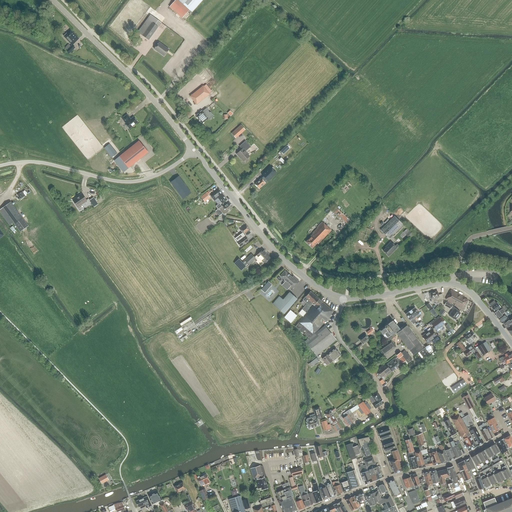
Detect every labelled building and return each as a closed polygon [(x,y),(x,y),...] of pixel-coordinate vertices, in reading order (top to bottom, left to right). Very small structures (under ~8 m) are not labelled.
[(174,0),(169,7),(182,18),(188,11),(191,13),(202,0),(174,0)] [(137,32),(136,34),(138,36),(140,34),(142,35),(148,40),(158,27),(161,23),(150,15),(139,30),(137,32)] [(72,45),(79,39),(70,30),(65,35),(63,36),(71,45),(69,48),(66,50),(69,54),(75,48),(72,45)] [(164,56),(168,49),(159,42),(154,49),(164,56)] [(190,96),(196,104),(209,94),(203,86),(190,96)] [(202,123),(207,119),(209,120),(214,116),(210,112),(209,113),(206,109),(202,112),(201,113),(200,112),(196,115),(196,116),(202,123)] [(137,122),(133,117),(130,119),(127,114),(121,118),(125,123),(129,129),(137,122)] [(231,133),(235,138),(245,129),(241,125),(231,133)] [(128,168),(148,152),(138,141),(119,156),(128,168)] [(245,141),(239,146),(242,149),(236,154),(238,157),(239,156),(243,161),(249,156),(245,151),(250,147),(245,141)] [(113,142),(108,146),(115,156),(120,152),(113,142)] [(287,145),(280,151),(283,155),(290,148),(287,145)] [(263,176),(255,184),(259,189),(268,181),(276,173),(270,166),(261,175),(263,176)] [(182,199),(190,193),(178,176),(170,182),(182,199)] [(222,203),(227,200),(219,189),(214,193),(210,196),(214,201),(218,198),(222,203)] [(210,197),(206,192),(200,197),(204,202),(210,197)] [(82,194),(72,200),(77,207),(86,201),(82,194)] [(93,197),(89,200),(93,207),(98,204),(93,197)] [(0,209),(0,213),(9,225),(13,222),(20,232),(28,226),(10,202),(0,209)] [(229,209),(232,207),(229,203),(223,207),(222,206),(215,211),(219,216),(222,213),(224,215),(230,210),(229,209)] [(336,207),(332,211),(347,224),(350,221),(350,220),(336,207)] [(389,239),(403,225),(394,216),(380,230),(389,239)] [(319,243),(331,230),(322,222),(317,227),(317,228),(310,236),(311,237),(306,242),(312,248),(316,244),(318,246),(319,245),(319,244),(319,243)] [(244,234),(249,230),(246,225),(240,230),(242,233),(235,238),(237,242),(240,247),(248,241),(243,234),(244,234)] [(383,251),(388,256),(399,246),(397,244),(395,246),(390,242),(387,245),(388,246),(383,251)] [(245,260),(249,265),(255,259),(257,260),(255,261),(260,267),(264,263),(264,264),(270,258),(262,250),(254,257),(251,254),(245,260)] [(241,271),(245,266),(238,259),(234,263),(241,271)] [(292,277),(284,270),(279,276),(284,280),(283,281),(292,289),(299,281),(293,276),(292,277)] [(264,285),(261,290),(263,292),(267,287),(268,289),(272,285),(268,281),(264,285)] [(463,310),(468,300),(462,298),(463,297),(460,295),(451,290),(445,299),(449,301),(454,304),(454,305),(463,310)] [(310,301),(315,295),(310,291),(305,297),(303,300),(307,304),(310,301)] [(437,291),(429,293),(431,302),(435,301),(436,304),(440,303),(443,299),(442,294),(438,295),(437,291)] [(297,299),(289,292),(283,299),(279,296),(272,304),(284,314),(297,299)] [(314,305),(319,299),(315,295),(310,301),(307,304),(302,309),(306,312),(309,309),(308,308),(312,304),(311,303),(312,302),(314,304),(314,305)] [(308,339),(315,333),(323,323),(333,312),(319,299),(314,305),(314,304),(295,327),(308,339)] [(455,320),(460,313),(455,309),(456,308),(445,302),(444,305),(450,308),(453,310),(449,315),(455,320)] [(505,313),(501,307),(501,308),(497,303),(491,307),(495,312),(494,313),(498,318),(504,314),(505,313)] [(420,316),(418,313),(414,308),(411,310),(409,312),(405,314),(412,324),(415,323),(413,321),(420,316)] [(290,310),(284,317),(291,323),(296,316),(297,316),(290,310)] [(502,323),(503,322),(508,319),(504,314),(498,318),(501,323),(502,323)] [(444,324),(439,317),(431,323),(436,331),(444,324)] [(506,328),(511,324),(511,317),(508,320),(504,323),(503,324),(506,328)] [(403,325),(399,329),(395,324),(395,325),(392,321),(388,324),(387,324),(384,326),(384,327),(379,330),(383,335),(388,331),(390,335),(388,337),(387,339),(389,342),(379,349),(383,356),(396,347),(389,339),(395,334),(396,333),(409,350),(413,355),(422,347),(419,343),(419,342),(406,325),(404,327),(403,325)] [(325,326),(315,333),(308,339),(305,342),(316,356),(336,340),(325,326)] [(437,337),(431,328),(421,336),(427,344),(428,343),(429,343),(430,344),(432,342),(432,341),(432,340),(437,337)] [(471,339),(475,336),(472,332),(464,338),(469,344),(473,341),(471,339)] [(370,339),(365,334),(358,339),(362,345),(370,339)] [(466,350),(459,341),(456,344),(462,352),(463,352),(466,350)] [(482,344),(477,347),(478,348),(482,356),(488,352),(491,350),(486,341),(482,344)] [(429,345),(425,348),(429,354),(433,351),(429,345)] [(481,357),(481,356),(476,349),(475,348),(474,349),(472,345),(466,350),(463,352),(466,357),(474,351),(475,354),(474,355),(477,360),(481,357)] [(341,355),(336,349),(335,348),(327,355),(322,359),(327,365),(332,361),(332,362),(341,355)] [(428,353),(424,348),(419,352),(423,357),(428,353)] [(400,352),(396,355),(403,363),(410,357),(405,350),(401,353),(400,352)] [(511,361),(511,353),(509,354),(508,353),(504,355),(505,356),(503,358),(503,357),(499,358),(501,362),(504,360),(505,364),(506,364),(511,361)] [(320,360),(317,357),(309,363),(308,364),(310,368),(311,366),(312,367),(320,360)] [(391,372),(400,365),(395,358),(387,364),(386,363),(385,364),(388,367),(387,367),(391,372)] [(391,372),(387,367),(385,364),(376,371),(381,378),(383,376),(384,377),(391,372)] [(504,380),(501,376),(493,380),(495,384),(500,381),(501,382),(504,380)] [(452,390),(454,392),(466,384),(464,382),(462,383),(460,381),(457,383),(459,385),(452,390)] [(478,389),(476,386),(472,388),(474,391),(473,391),(473,390),(470,392),(473,397),(480,394),(478,389)] [(375,409),(384,403),(380,398),(381,398),(377,392),(371,396),(372,396),(369,398),(372,403),(372,404),(375,409)] [(474,406),(468,394),(462,398),(468,410),(474,406)] [(495,400),(491,394),(483,398),(487,405),(495,400)] [(367,403),(365,405),(363,402),(358,405),(360,408),(358,409),(361,414),(364,412),(366,415),(370,412),(369,410),(371,408),(367,403)] [(348,415),(359,408),(357,405),(349,410),(350,411),(348,412),(347,411),(343,414),(345,417),(342,418),(347,426),(352,423),(348,415)] [(308,429),(319,425),(318,419),(322,418),(319,407),(312,409),(314,414),(309,416),(310,418),(306,419),(307,422),(306,422),(308,429)] [(331,413),(335,410),(334,408),(325,414),(328,419),(333,415),(331,413)] [(495,436),(501,432),(492,413),(489,415),(491,419),(487,421),(495,436)] [(336,420),(333,415),(328,419),(331,423),(332,425),(337,422),(336,420)] [(459,415),(451,419),(461,438),(464,436),(465,438),(463,439),(466,444),(465,445),(468,451),(476,447),(463,423),(461,419),(459,415)] [(468,415),(461,419),(463,423),(468,430),(477,446),(483,442),(475,427),(468,415)] [(456,433),(451,424),(448,420),(444,422),(446,427),(451,436),(456,433)] [(336,431),(341,428),(338,423),(333,426),(336,431)] [(486,441),(492,437),(485,423),(484,423),(478,427),(480,430),(480,431),(486,441)] [(380,436),(389,432),(388,427),(378,431),(380,436)] [(381,440),(391,437),(389,432),(380,436),(381,440)] [(423,444),(425,443),(422,433),(415,436),(419,446),(424,445),(423,444)] [(360,448),(362,447),(365,457),(371,455),(367,445),(371,443),(368,437),(358,440),(360,448)] [(384,447),(394,444),(392,439),(382,443),(384,447)] [(412,469),(415,468),(418,468),(413,451),(410,439),(405,440),(409,453),(410,452),(412,457),(409,458),(412,469)] [(507,444),(504,439),(496,443),(501,454),(509,449),(506,444),(507,444)] [(452,441),(449,442),(456,458),(461,455),(457,444),(456,442),(454,443),(453,441),(452,441)] [(442,463),(449,461),(440,442),(437,443),(438,445),(438,446),(440,450),(440,449),(441,451),(437,452),(442,463)] [(351,443),(346,445),(351,460),(356,458),(355,455),(352,447),(352,446),(351,443)] [(449,461),(455,458),(448,443),(446,444),(448,448),(449,447),(449,449),(445,451),(449,461)] [(385,452),(395,449),(394,444),(384,447),(385,452)] [(488,447),(493,455),(499,452),(494,444),(488,447)] [(487,458),(493,455),(488,447),(483,450),(487,458)] [(399,461),(401,461),(397,449),(391,451),(393,457),(392,457),(393,458),(388,460),(389,461),(394,473),(402,471),(399,464),(400,463),(399,461)] [(421,454),(420,451),(419,449),(414,451),(414,452),(419,468),(425,467),(422,458),(421,454)] [(436,451),(430,453),(429,450),(428,451),(430,458),(433,465),(441,463),(436,451)] [(481,462),(487,458),(483,450),(477,454),(481,462)] [(475,465),(481,462),(477,454),(471,457),(475,465)] [(425,467),(431,466),(429,458),(426,458),(427,459),(425,460),(425,458),(422,458),(425,467)] [(471,470),(475,468),(470,458),(464,461),(468,470),(467,470),(470,476),(472,476),(473,475),(471,470)] [(460,470),(466,468),(463,461),(457,464),(460,470)] [(252,468),(250,468),(253,479),(255,479),(258,489),(261,488),(261,490),(267,488),(264,476),(265,476),(263,466),(260,465),(254,467),(252,468)] [(365,484),(372,482),(367,470),(366,468),(365,465),(359,467),(365,484)] [(378,473),(379,472),(377,466),(375,467),(368,470),(370,476),(378,473)] [(459,484),(453,466),(447,468),(447,469),(450,477),(452,484),(450,485),(450,487),(459,484)] [(500,472),(504,479),(505,478),(506,479),(510,477),(505,466),(501,468),(503,471),(500,472)] [(290,470),(292,476),(302,474),(301,467),(290,470)] [(470,476),(467,470),(466,468),(460,470),(464,481),(471,479),(472,482),(474,482),(472,476),(470,476)] [(444,478),(450,477),(447,469),(437,472),(440,485),(441,488),(441,489),(442,489),(447,487),(446,483),(444,478)] [(351,489),(358,486),(353,470),(345,473),(351,489)] [(504,479),(500,472),(500,471),(497,473),(496,470),(492,472),(493,474),(497,482),(498,482),(504,479)] [(434,483),(439,482),(435,471),(430,472),(434,487),(434,486),(435,485),(434,483)] [(372,481),(382,478),(380,472),(379,472),(378,473),(370,476),(372,481)] [(432,494),(430,486),(432,485),(429,472),(423,473),(427,486),(428,490),(428,489),(430,495),(432,494)] [(497,482),(493,474),(491,475),(490,472),(486,474),(487,476),(491,485),(497,482)] [(419,488),(418,485),(419,484),(416,474),(410,475),(410,477),(414,486),(415,489),(419,488)] [(101,484),(108,480),(106,475),(99,478),(101,484)] [(201,486),(209,482),(206,475),(197,479),(201,486)] [(491,485),(487,476),(485,478),(483,475),(480,477),(485,488),(491,485)] [(410,477),(403,479),(406,488),(410,486),(411,489),(414,488),(414,486),(413,486),(410,477)] [(484,488),(480,477),(475,479),(479,490),(484,488)] [(329,497),(335,495),(330,482),(326,484),(325,479),(323,480),(325,485),(329,497)] [(394,479),(386,482),(393,497),(401,494),(394,479)] [(336,494),(342,492),(339,484),(338,481),(335,482),(336,485),(333,487),(336,494)] [(343,492),(351,489),(348,481),(340,483),(341,486),(343,492)] [(184,493),(187,491),(183,482),(174,487),(177,493),(183,491),(184,493)] [(291,490),(290,487),(288,482),(282,485),(283,489),(276,492),(280,501),(279,501),(283,511),(291,511),(297,510),(291,497),(293,496),(291,490)] [(316,503),(322,500),(318,488),(316,482),(312,484),(315,491),(312,492),(316,503)] [(384,483),(377,486),(380,494),(385,492),(386,494),(388,492),(384,483)] [(305,492),(304,488),(303,486),(298,487),(299,490),(305,507),(311,505),(307,494),(308,494),(307,491),(305,492)] [(325,487),(322,488),(322,487),(319,488),(320,489),(319,490),(323,500),(329,497),(325,487)] [(209,498),(205,488),(199,491),(203,500),(209,498)] [(430,495),(428,489),(428,490),(424,491),(428,502),(432,500),(432,501),(431,499),(430,495)] [(456,491),(443,497),(445,501),(454,496),(455,499),(463,495),(461,489),(457,491),(456,491)] [(408,493),(413,504),(420,502),(415,490),(408,493)] [(377,491),(371,494),(374,502),(378,501),(380,504),(383,503),(382,499),(381,499),(377,491)] [(157,492),(148,496),(152,504),(160,501),(162,500),(157,492)] [(363,492),(354,496),(357,502),(358,502),(359,504),(363,503),(365,507),(366,511),(368,511),(371,511),(363,492)] [(372,505),(375,504),(371,494),(366,496),(371,509),(373,508),(372,505)] [(389,495),(383,499),(385,502),(388,508),(389,508),(394,505),(393,502),(389,495)] [(147,496),(136,501),(138,507),(145,504),(146,508),(151,506),(147,496)] [(244,511),(240,496),(229,499),(232,511),(244,511)] [(299,510),(304,508),(300,496),(299,496),(299,497),(298,498),(299,501),(296,502),(299,510)] [(351,511),(360,507),(356,501),(354,496),(345,500),(351,511)] [(455,507),(466,503),(464,496),(453,501),(455,507)] [(273,505),(272,502),(271,498),(260,501),(263,511),(276,511),(274,505),(273,505)] [(511,511),(511,498),(497,505),(494,498),(482,502),(485,509),(483,510),(483,511),(511,511)] [(194,511),(197,511),(196,511),(194,506),(192,501),(184,505),(186,509),(185,510),(186,511),(194,511)] [(125,509),(122,502),(113,505),(115,509),(116,511),(121,510),(121,511),(128,511),(126,511),(125,509)] [(347,511),(341,502),(333,505),(337,511),(347,511)] [(426,511),(427,511),(426,507),(427,506),(426,502),(421,504),(421,505),(416,507),(417,511),(426,511)] [(161,504),(160,506),(163,511),(166,511),(168,511),(163,503),(161,504)] [(263,511),(261,507),(259,508),(258,505),(257,505),(256,503),(252,504),(254,509),(254,510),(254,511),(263,511)]
